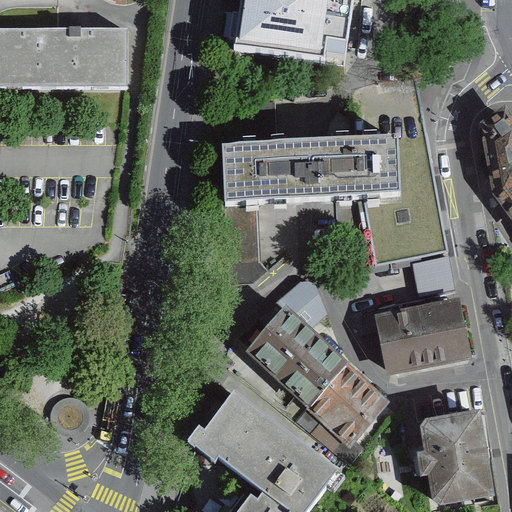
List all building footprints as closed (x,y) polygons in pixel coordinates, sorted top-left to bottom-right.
[(336,0),(243,0),(234,55),(325,70),(336,0)] [(0,92),(127,93),(127,36),(0,35),(0,92)] [(404,203),(368,204),(380,268),(449,255),(419,82),(355,96),(363,144),(402,143),(404,203)] [(404,203),(402,143),(363,144),(279,148),(277,104),(251,105),(253,149),(225,150),(229,300),(238,316),(272,274),(264,263),(262,208),(285,207),(350,205),(368,204),(404,203)] [(511,113),(511,112),(489,127),(496,137),(491,142),(500,198),(511,214),(511,113)] [(452,263),(427,268),(433,300),(458,296),(452,263)] [(315,337),(329,320),(309,281),(223,369),(297,430),(350,367),(315,337)] [(461,308),(381,324),(391,374),(471,357),(461,308)] [(392,401),(350,367),(297,430),(338,465),(392,401)] [(318,511),(342,482),(235,398),(188,458),(215,479),(223,470),(253,493),(276,511),(318,511)] [(53,422),(54,429),(58,436),(64,440),(71,442),(79,440),(85,437),(89,431),(91,424),(90,416),(86,410),(83,408),(80,406),(73,404),(66,405),(59,409),(55,415),(53,422)] [(492,500),(480,418),(429,427),(425,433),(429,460),(421,462),(424,481),(432,479),(437,506),(443,509),(492,500)] [(276,511),(253,493),(237,511),(276,511)]
